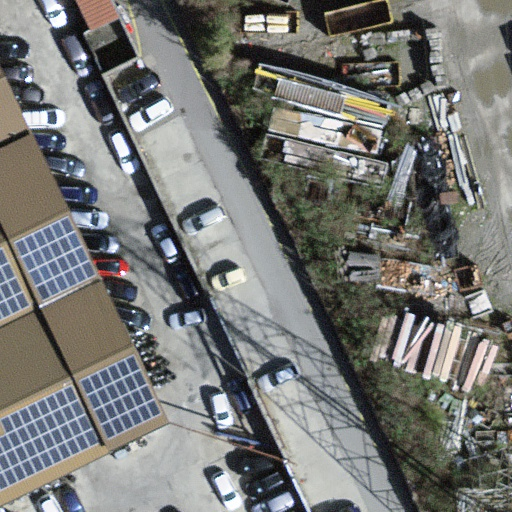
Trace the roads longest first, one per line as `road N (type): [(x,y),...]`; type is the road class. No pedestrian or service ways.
road 1 (residential): [(401,511),(157,0)]
road 2 (unknown): [(430,0),(511,343)]
